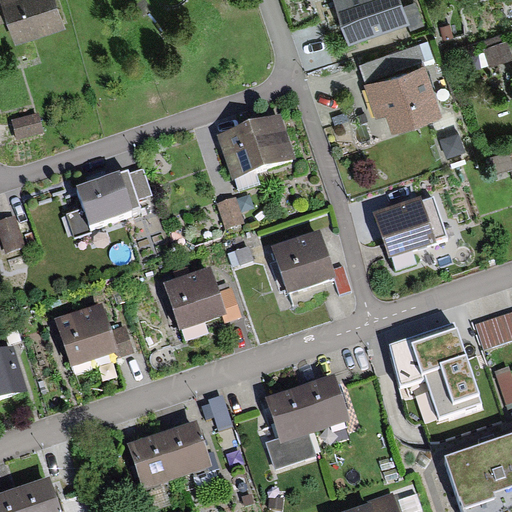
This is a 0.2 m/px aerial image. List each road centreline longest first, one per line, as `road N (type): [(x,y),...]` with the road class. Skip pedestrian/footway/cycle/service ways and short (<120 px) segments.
road 1 (residential): [(371,323),(0,445)]
road 2 (residential): [(0,176),(284,82)]
road 3 (residential): [(284,82),(299,85),(371,323)]
road 4 (residential): [(511,275),(371,323)]
